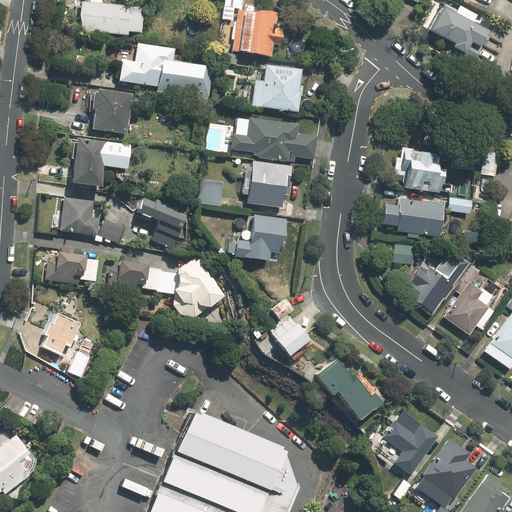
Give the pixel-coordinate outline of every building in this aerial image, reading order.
[(81,0),(81,1),(80,16),(82,32),(128,35),(128,31),(141,32),(143,7),(101,4),(101,0),(81,0)] [(232,21),(233,8),(241,9),(242,0),(224,0),(222,20),(232,21)] [(460,5),(455,13),(442,5),(429,29),(453,43),(452,46),(464,53),(459,61),(472,68),(482,49),(478,48),(488,30),(473,21),(477,14),(460,5)] [(258,12),(236,10),(232,51),(271,56),(272,43),(283,44),(284,28),(276,27),(278,12),(259,10),(258,12)] [(121,59),(118,81),(157,86),(156,93),(208,100),(212,66),(174,61),(176,48),(136,43),(134,61),(121,59)] [(301,69),(265,64),(263,80),(255,79),(251,105),(297,111),(300,92),(298,91),(301,69)] [(127,133),(132,92),(98,88),(97,92),(92,91),(90,110),(94,111),(92,129),(127,133)] [(248,119),(236,118),(235,135),(231,134),(229,149),(253,152),(253,155),(257,155),(257,158),(294,162),(294,157),(314,159),(316,135),(297,133),(298,123),(248,118),(248,119)] [(206,120),(194,119),(192,142),(204,143),(206,120)] [(71,182),(101,186),(103,166),(127,169),(130,145),(76,138),(71,182)] [(402,176),(401,187),(439,193),(443,169),(436,168),(439,153),(401,148),(400,156),(396,155),(393,174),(402,176)] [(450,168),(473,171),(475,152),(452,149),(450,168)] [(482,153),(480,174),(495,176),(497,155),(482,153)] [(248,194),(247,204),(282,208),(285,186),(288,187),(290,166),(252,161),(252,167),(246,166),(242,194),(248,194)] [(220,206),(223,182),(200,178),(196,202),(220,206)] [(170,203),(144,192),(136,212),(157,221),(150,237),(172,246),(185,215),(168,208),(170,203)] [(382,223),(392,225),(397,226),(396,232),(406,234),(406,237),(418,239),(418,235),(439,238),(445,203),(397,196),(396,205),(385,203),(382,223)] [(473,199),(449,196),(447,210),(472,213),(473,199)] [(91,217),(93,201),(63,197),(60,232),(96,236),(98,218),(91,217)] [(236,239),(235,243),(229,243),(228,252),(234,253),(234,256),(277,262),(280,241),(283,241),(284,235),(286,218),(253,214),(249,241),(236,239)] [(511,218),(503,231),(511,237),(511,218)] [(117,243),(124,227),(105,219),(98,236),(117,243)] [(394,244),(392,262),(413,264),(415,246),(394,244)] [(425,269),(420,266),(402,291),(432,313),(442,298),(444,299),(453,286),(451,285),(468,262),(449,249),(434,270),(427,266),(425,269)] [(86,255),(57,251),(46,261),(45,271),(82,276),(82,279),(95,281),(98,260),(85,258),(86,255)] [(145,288),(173,292),(172,305),(179,314),(197,316),(224,296),(195,256),(177,268),(176,273),(160,271),(161,269),(148,267),(145,288)] [(148,267),(148,263),(119,260),(119,262),(108,269),(106,288),(142,293),(142,288),(145,288),(148,267)] [(460,293),(442,316),(468,335),(476,325),(480,328),(493,311),(488,307),(489,306),(486,304),(492,296),(481,288),(479,290),(471,284),(479,273),(470,267),(453,288),(460,293)] [(270,309),(280,320),(293,309),(284,297),(270,309)] [(511,309),(483,351),(510,369),(511,365),(511,309)] [(65,346),(69,348),(81,324),(57,312),(52,322),(49,321),(41,335),(45,337),(41,346),(60,355),(65,346)] [(309,339),(288,314),(268,330),(288,355),(309,339)] [(90,358),(75,352),(67,372),(81,378),(90,358)] [(335,358),(315,374),(332,395),(337,391),(360,420),(383,401),(375,390),(370,394),(356,377),(353,379),(335,358)] [(132,511),(268,511),(286,473),(271,439),(181,400),(132,511)] [(437,436),(420,424),(417,428),(406,420),(402,426),(393,420),(380,437),(401,452),(394,462),(410,474),(437,436)] [(20,463),(35,450),(16,428),(0,440),(0,498),(29,474),(20,463)] [(472,457),(458,446),(451,456),(441,448),(418,478),(445,499),(449,494),(453,498),(476,468),(468,462),(472,457)] [(497,489),(502,482),(489,473),(481,483),(480,482),(458,511),(503,511),(505,511),(501,509),(509,498),(497,489)] [(447,499),(437,511),(450,511),(456,505),(447,499)]
